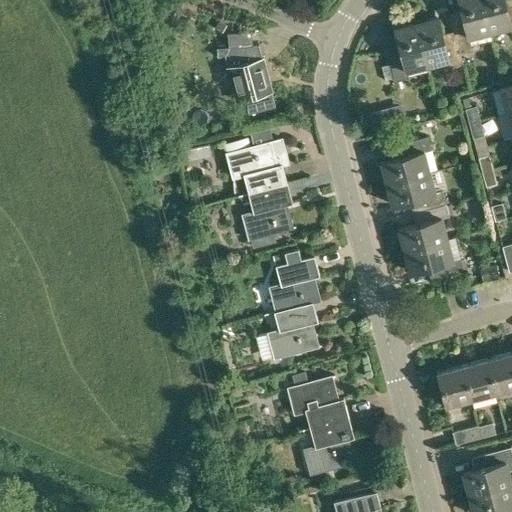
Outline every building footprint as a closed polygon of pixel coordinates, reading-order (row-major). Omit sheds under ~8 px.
[(458,0),(461,12),(450,15),(454,31),(459,50),(471,46),(469,38),(490,32),(481,0),(458,0)] [(504,0),(481,0),(490,32),(510,27),(511,34),(511,0),(507,0),(504,1),(504,0)] [(461,66),(459,50),(454,31),(442,35),(438,18),(417,24),(428,66),(448,61),(450,69),(461,66)] [(417,24),(394,29),(399,46),(386,49),(390,64),(395,83),(409,79),(407,71),(428,66),(417,24)] [(227,32),(228,49),(218,49),(218,58),(225,56),(237,103),(245,100),(249,115),(276,108),(259,47),(253,47),(252,31),(227,32)] [(394,78),(390,64),(381,66),(384,80),(394,78)] [(493,90),(499,116),(511,112),(511,85),(500,88),(493,90)] [(465,108),(469,124),(480,121),(476,105),(465,108)] [(402,107),(391,110),(395,123),(406,121),(402,107)] [(511,112),(499,116),(505,139),(511,137),(511,112)] [(480,121),(469,124),(475,148),(487,145),(480,121)] [(398,158),(382,162),(388,184),(429,173),(423,152),(431,150),(428,137),(395,145),(398,158)] [(226,155),(233,178),(242,176),(247,194),(287,184),(282,165),(288,164),(282,140),(226,155)] [(487,145),(475,148),(482,172),(493,169),(487,145)] [(493,169),(482,172),(486,186),(497,183),(493,169)] [(429,173),(388,184),(393,205),(410,201),(413,213),(445,204),(442,191),(434,193),(429,173)] [(287,184),(247,194),(253,214),(242,216),(249,240),(250,240),(254,239),(293,229),(287,205),(292,204),(287,184)] [(495,220),(506,217),(502,202),(491,205),(495,220)] [(416,225),(399,229),(405,251),(446,239),(441,219),(449,217),(445,204),(413,213),(416,225)] [(250,240),(253,248),(276,242),(274,234),(254,239),(250,240)] [(446,239),(405,251),(410,272),(427,268),(430,280),(463,272),(460,258),(452,260),(446,239)] [(511,270),(511,242),(502,246),(509,271),(511,270)] [(215,254),(224,262),(230,254),(222,247),(215,254)] [(273,254),(276,265),(281,285),(271,287),(277,311),(313,302),(320,300),(314,277),(320,276),(315,255),(301,259),(298,247),(273,254)] [(481,281),(497,276),(494,265),(478,269),(481,281)] [(269,334),(275,358),(278,369),(292,366),(288,354),(318,346),(312,323),(318,321),(313,302),(277,311),(274,312),(279,331),(269,334)] [(511,356),(511,352),(487,359),(495,393),(511,388),(511,356)] [(487,359),(463,365),(471,400),(495,393),(487,359)] [(471,400),(463,365),(437,372),(446,406),(471,400)] [(292,374),(295,386),(308,382),(305,371),(292,374)] [(305,409),(310,428),(349,418),(344,397),(338,399),(332,376),(308,382),(295,386),(290,387),(296,410),(305,409)] [(349,418),(310,428),(315,447),(305,449),(311,473),(354,462),(348,439),(354,438),(349,418)] [(478,424),(481,437),(495,433),(492,422),(478,425),(478,424)] [(481,437),(478,424),(452,431),(455,443),(481,437)] [(477,469),(463,472),(469,494),(511,483),(509,471),(511,469),(511,448),(511,446),(473,456),(477,469)] [(299,486),(295,475),(285,478),(289,489),(299,486)] [(511,511),(511,482),(511,483),(469,494),(473,511),(488,511),(492,511),(511,511)] [(378,511),(382,511),(376,490),(334,501),(336,511),(378,511)]
